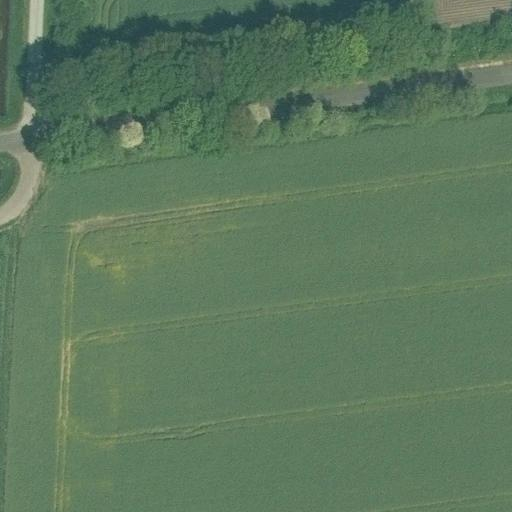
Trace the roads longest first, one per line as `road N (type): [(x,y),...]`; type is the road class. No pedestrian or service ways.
road 1 (unclassified): [(30,140),(511,79)]
road 2 (track): [(30,140),(38,0)]
